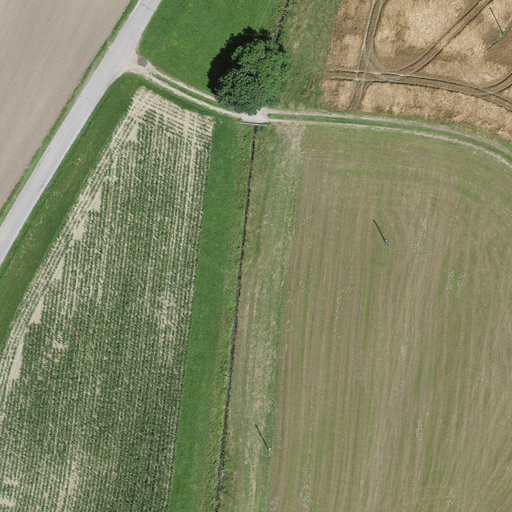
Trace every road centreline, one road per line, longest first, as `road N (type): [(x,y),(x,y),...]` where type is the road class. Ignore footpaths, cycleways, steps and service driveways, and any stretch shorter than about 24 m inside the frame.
road 1 (track): [(118,56),(239,112),(460,134),(511,159)]
road 2 (unclassified): [(150,0),(0,246)]
